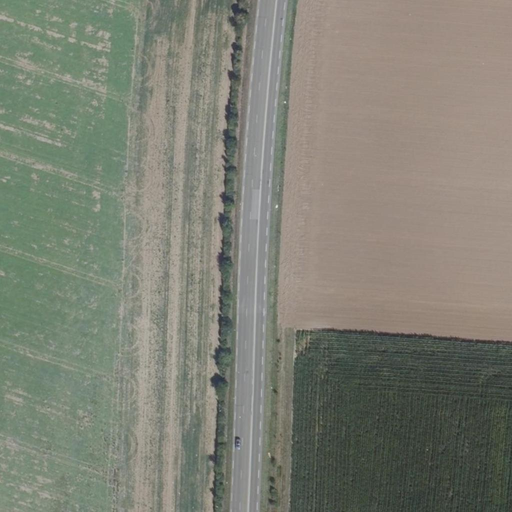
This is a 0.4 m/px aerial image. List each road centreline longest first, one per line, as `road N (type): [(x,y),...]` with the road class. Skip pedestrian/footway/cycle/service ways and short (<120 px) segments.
road 1 (primary): [(274,0),(254,184),(241,511)]
road 2 (track): [(511,334),(339,328),(308,339),(285,373),(280,511)]
